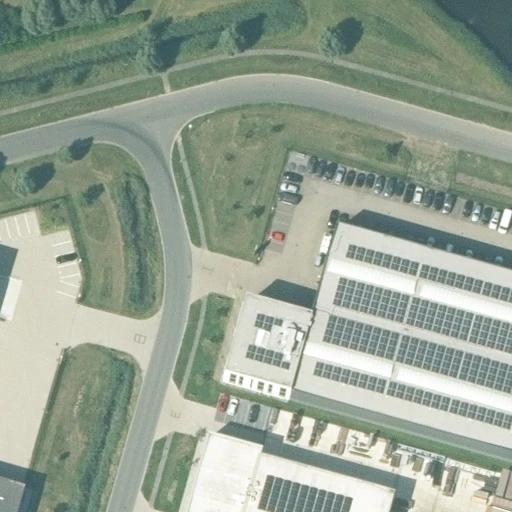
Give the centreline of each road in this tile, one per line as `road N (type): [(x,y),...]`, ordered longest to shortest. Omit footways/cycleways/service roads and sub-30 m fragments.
road 1 (unclassified): [(138,119),(169,216),(174,302),(120,511)]
road 2 (unclassified): [(138,119),(234,94),(290,90),(511,149)]
road 3 (unclassified): [(0,154),(138,119)]
